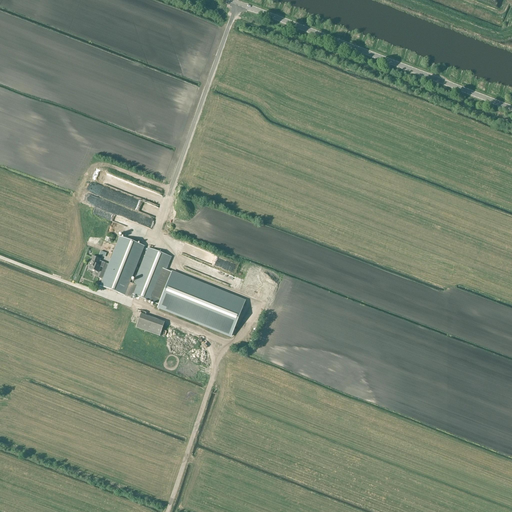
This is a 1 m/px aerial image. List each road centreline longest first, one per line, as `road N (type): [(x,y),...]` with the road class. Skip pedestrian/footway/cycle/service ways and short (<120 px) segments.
road 1 (tertiary): [(511,108),(227,0)]
road 2 (track): [(166,511),(221,339)]
